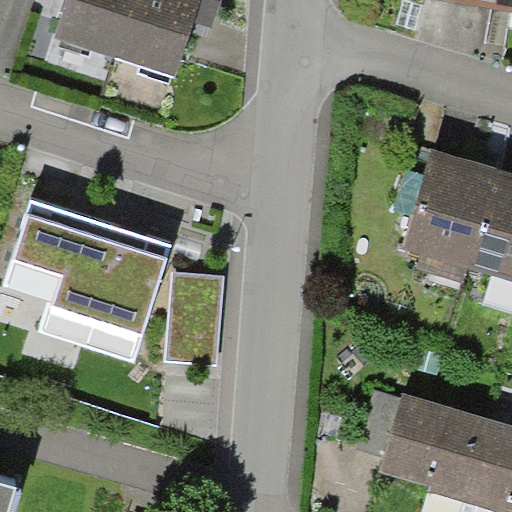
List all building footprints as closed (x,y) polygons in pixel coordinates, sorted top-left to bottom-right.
[(128,0),(63,0),(54,31),(112,50),(128,0)] [(193,0),(128,0),(112,50),(171,69),(193,0)] [(511,0),(491,0),(508,3),(505,22),(511,23),(511,0)] [(511,263),(511,174),(425,149),(400,230),(511,263)] [(23,274),(151,316),(175,243),(138,231),(141,221),(51,191),(23,274)] [(368,457),(511,500),(511,428),(388,391),(368,457)] [(0,471),(0,511),(5,511),(16,476),(0,471)]
